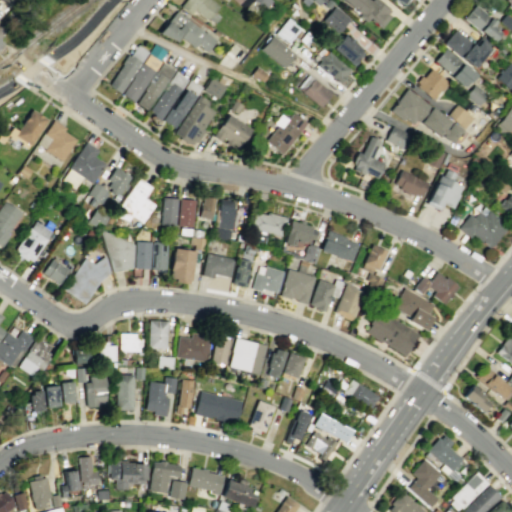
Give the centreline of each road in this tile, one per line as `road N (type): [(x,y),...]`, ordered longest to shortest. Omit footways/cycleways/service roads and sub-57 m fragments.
road 1 (residential): [(511,470),(469,427),(402,380),(279,325),(189,305),(123,302),(70,328),(0,282)]
road 2 (residential): [(498,282),(346,203),(167,162),(31,69)]
road 3 (residential): [(355,511),(286,468),(186,438),(52,437),(0,457)]
road 4 (tertiary): [(337,511),(511,266)]
road 5 (residential): [(293,186),(442,0)]
road 6 (residential): [(72,99),(149,0)]
